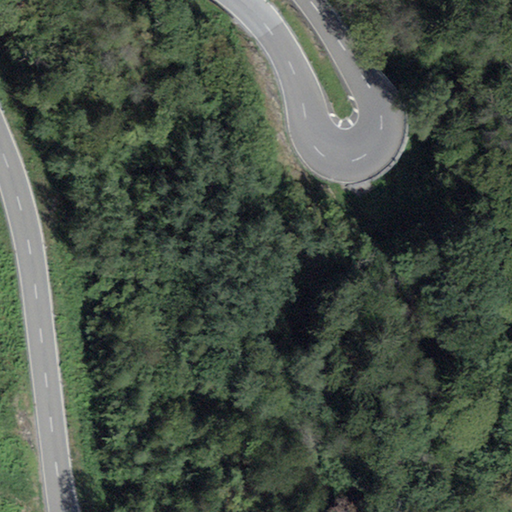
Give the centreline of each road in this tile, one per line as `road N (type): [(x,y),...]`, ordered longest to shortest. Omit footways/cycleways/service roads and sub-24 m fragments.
road 1 (tertiary): [(307,0),(379,109),(371,148),(340,160),(309,142),(300,94),(276,39),(237,0)]
road 2 (tertiary): [(0,148),(36,288),(63,511)]
